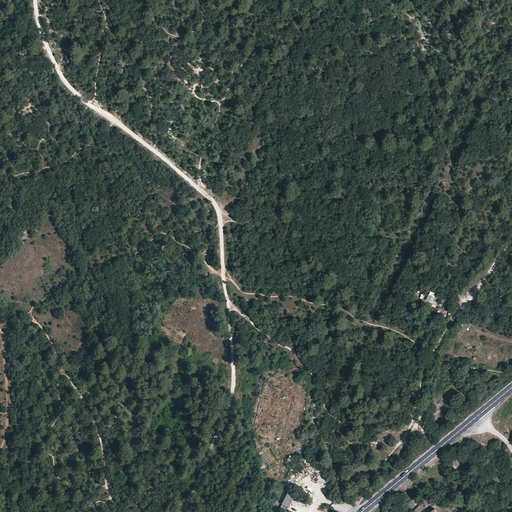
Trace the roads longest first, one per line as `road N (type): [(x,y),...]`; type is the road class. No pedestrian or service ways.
road 1 (track): [(179,511),(232,386),(218,217),(201,191),(73,91),(45,43),(34,0)]
road 2 (track): [(226,306),(306,367),(314,423),(349,511)]
road 3 (primary): [(361,511),(477,416)]
